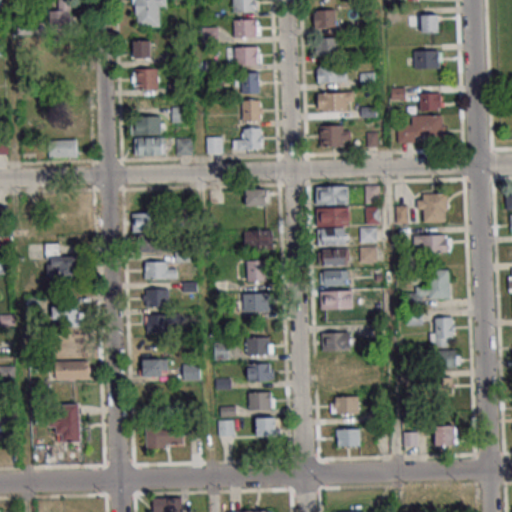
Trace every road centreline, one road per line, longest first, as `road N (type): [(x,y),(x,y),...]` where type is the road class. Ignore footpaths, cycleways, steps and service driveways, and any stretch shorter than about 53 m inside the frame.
road 1 (residential): [(118,511),(98,0)]
road 2 (residential): [(488,511),(469,0)]
road 3 (residential): [(284,0),(303,511)]
road 4 (residential): [(0,483),(511,468)]
road 5 (residential): [(511,164),(0,179)]
